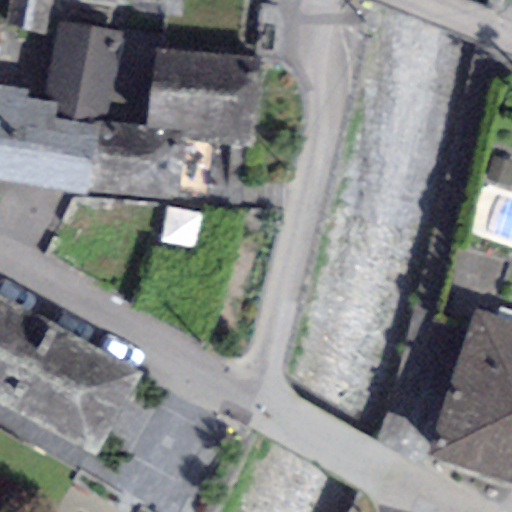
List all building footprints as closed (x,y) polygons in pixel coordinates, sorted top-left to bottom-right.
[(7,0),(4,28),(48,35),(53,0),(7,0)] [(106,122),(121,33),(55,22),(42,101),(56,103),(55,115),(98,121),(106,122)] [(259,60),(156,48),(147,127),(146,129),(184,134),(249,142),(259,60)] [(27,89),(0,84),(0,180),(89,194),(98,121),(55,115),(56,103),(42,101),(27,98),(27,89)] [(106,122),(98,121),(89,194),(91,194),(175,205),(184,134),(146,129),(147,127),(106,122)] [(0,417),(52,326),(0,297),(0,417)] [(427,459),(511,485),(511,323),(474,311),(427,459)] [(52,326),(0,417),(0,422),(87,472),(141,375),(52,326)]
